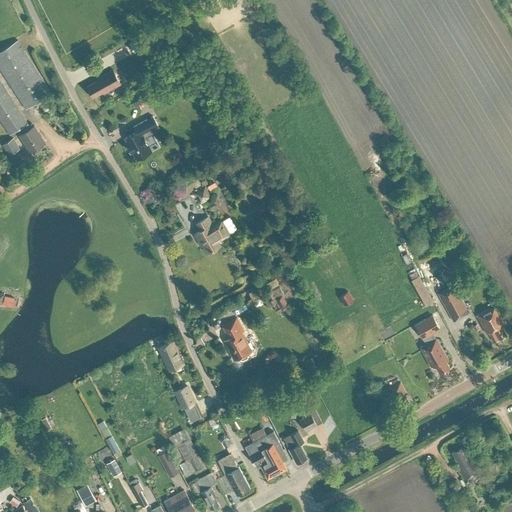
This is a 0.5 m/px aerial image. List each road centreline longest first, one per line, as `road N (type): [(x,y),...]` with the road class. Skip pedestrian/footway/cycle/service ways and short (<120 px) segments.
road 1 (unclassified): [(265,496),(182,328),(148,220),(26,0)]
road 2 (tertiary): [(291,481),(511,359)]
road 3 (track): [(307,509),(491,409),(511,431)]
